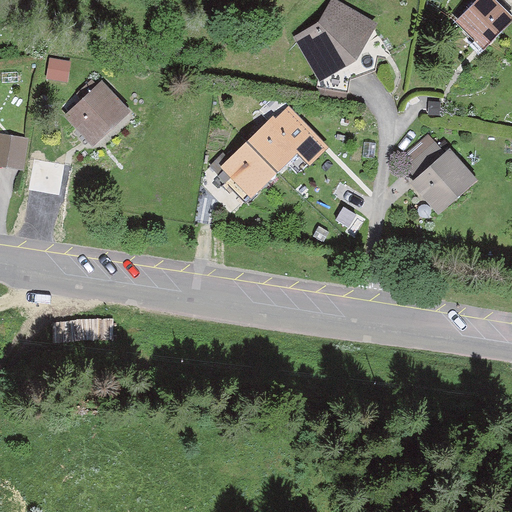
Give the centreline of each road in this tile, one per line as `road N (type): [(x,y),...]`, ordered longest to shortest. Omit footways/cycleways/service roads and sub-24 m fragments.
road 1 (residential): [(511,343),(0,259)]
road 2 (track): [(0,377),(83,270)]
